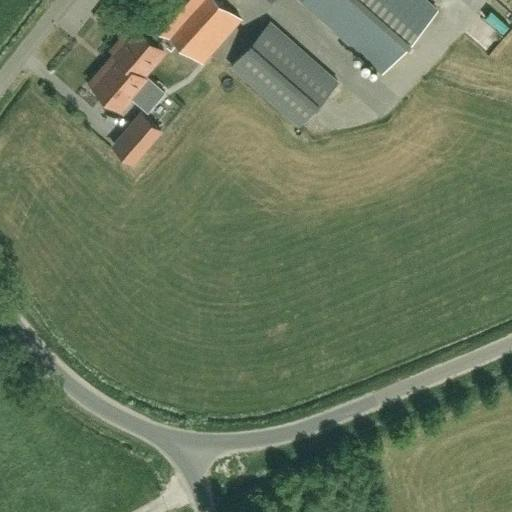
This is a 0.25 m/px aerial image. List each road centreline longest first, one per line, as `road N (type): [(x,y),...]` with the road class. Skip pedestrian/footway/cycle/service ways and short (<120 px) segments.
road 1 (unclassified): [(511,358),(303,430),(181,453)]
road 2 (unclassified): [(181,453),(44,366),(0,307)]
